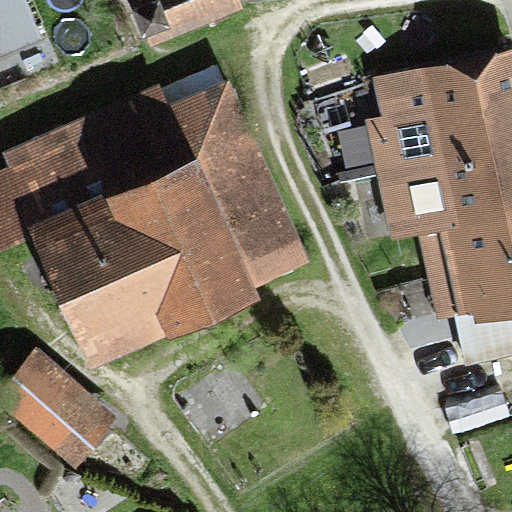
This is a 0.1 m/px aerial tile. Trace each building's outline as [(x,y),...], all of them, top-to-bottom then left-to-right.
[(28,0),(0,0),(0,52),(43,34),(28,0)] [(240,0),(131,0),(149,44),(243,6),(240,0)] [(511,43),(372,73),(381,112),(365,115),(377,174),(511,145),(511,43)] [(167,98),(158,79),(1,148),(7,162),(0,164),(0,242),(37,226),(37,227),(32,229),(89,357),(166,323),(166,325),(258,284),(255,278),(308,254),(227,71),(167,98)] [(511,145),(377,174),(389,230),(511,204),(511,145)] [(511,204),(389,230),(390,237),(418,231),(436,315),(452,312),(463,361),(511,350),(511,204)] [(0,386),(0,404),(70,462),(114,409),(36,344),(0,386)] [(508,410),(497,382),(444,403),(455,431),(508,410)]
